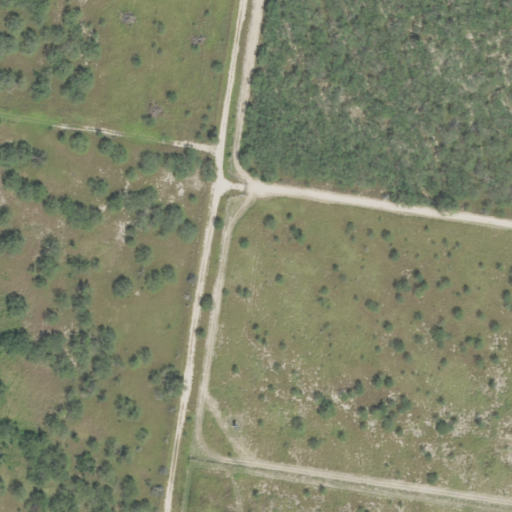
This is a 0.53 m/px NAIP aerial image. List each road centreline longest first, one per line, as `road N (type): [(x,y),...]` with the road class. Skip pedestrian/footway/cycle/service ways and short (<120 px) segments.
road 1 (residential): [(174,511),(254,0)]
road 2 (residential): [(0,164),(223,206)]
